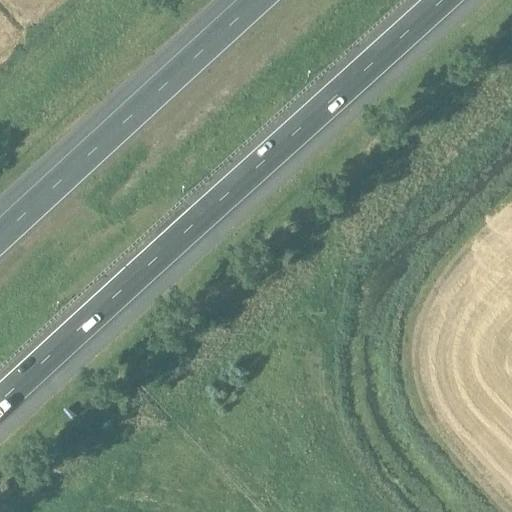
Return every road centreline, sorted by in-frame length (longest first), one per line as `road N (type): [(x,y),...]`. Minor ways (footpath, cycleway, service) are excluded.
road 1 (motorway): [(0,404),(441,0)]
road 2 (motorway): [(261,0),(0,240)]
